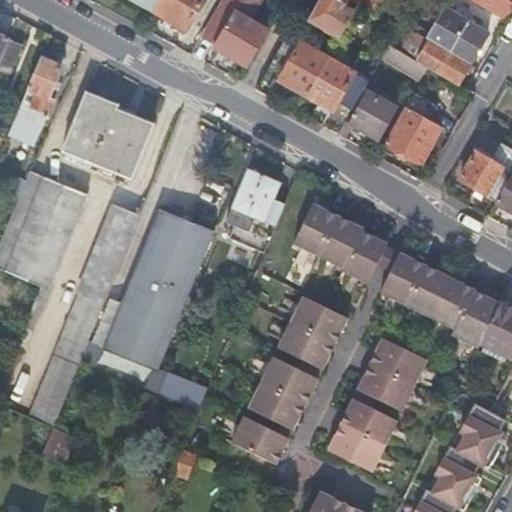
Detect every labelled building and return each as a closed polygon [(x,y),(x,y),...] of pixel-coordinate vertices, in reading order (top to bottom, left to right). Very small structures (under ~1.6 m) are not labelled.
[(159,0),(128,0),(152,12),(159,0)] [(159,0),(152,12),(188,33),(206,0),(159,0)] [(264,0),(224,0),(201,39),(217,48),(215,51),(248,70),(269,32),(252,23),(264,0)] [(322,0),(309,24),(338,42),(354,14),(343,8),(347,0),(350,0),(354,2),(351,6),(357,9),(360,3),(361,0),(322,0)] [(361,0),(360,3),(374,11),(379,0),(361,0)] [(511,3),(506,0),(487,0),(484,6),(509,20),(511,14),(511,3)] [(427,68),(458,86),(488,35),(460,19),(441,54),(430,47),(420,64),(427,68)] [(418,46),(397,33),(389,46),(409,58),(411,59),(418,46)] [(0,66),(11,42),(0,37),(0,66)] [(282,83),(307,98),(328,61),(287,38),(256,92),(271,101),(282,83)] [(23,47),(11,42),(0,66),(0,80),(7,84),(23,47)] [(409,58),(389,46),(382,58),(402,70),(409,58)] [(411,59),(409,58),(402,70),(420,80),(427,68),(420,64),(411,59)] [(16,120),(10,135),(36,147),(55,101),(49,99),(63,69),(42,60),(29,90),(26,98),(16,120)] [(328,61),(307,98),(333,113),(323,129),(338,137),(346,123),(368,83),(328,61)] [(117,110),(119,106),(87,93),(63,153),(132,181),(154,125),(134,117),(117,110)] [(353,127),(380,142),(398,111),(367,93),(349,125),(353,127)] [(436,108),(412,95),(404,110),(406,111),(386,146),(421,165),(441,131),(428,123),(436,108)] [(136,113),(119,106),(117,110),(134,117),(136,113)] [(349,125),(346,123),(338,137),(345,141),(353,127),(349,125)] [(460,182),(496,204),(511,178),(511,153),(502,147),(491,164),(477,155),(460,182)] [(265,255),(285,207),(273,202),(280,186),(249,171),(233,210),(227,224),(235,228),(230,240),(265,255)] [(32,173),(0,247),(0,270),(39,288),(46,291),(88,195),(32,173)] [(511,178),(496,204),(496,205),(511,214),(511,178)] [(55,429),(81,364),(89,343),(140,216),(114,206),(29,419),(55,429)] [(368,286),(376,268),(386,248),(387,246),(362,234),(364,231),(313,206),(294,246),(343,270),(342,273),(368,286)] [(89,343),(81,364),(142,389),(206,229),(162,210),(105,349),(89,343)] [(144,390),(198,412),(207,391),(158,370),(214,232),(206,229),(142,389),(144,390)] [(386,248),(376,268),(383,272),(390,275),(400,254),(392,251),(386,248)] [(480,346),(499,305),(400,254),(390,275),(380,294),(454,331),(451,336),(478,349),(480,346)] [(304,362),(323,372),(348,320),(304,298),(278,350),(304,362)] [(511,310),(500,304),(480,346),(511,361),(511,310)] [(383,340),(357,392),(377,401),(402,413),(427,362),(383,340)] [(318,381),(300,371),(274,359),(249,410),(274,423),(293,432),(318,381)] [(304,362),(300,371),(318,381),(323,372),(304,362)] [(357,392),(353,400),(372,410),(377,401),(357,392)] [(372,410),(353,400),(328,452),(372,474),(397,422),(372,410)] [(478,401),(475,405),(491,414),(493,410),(478,401)] [(454,511),(456,509),(462,511),(465,511),(482,480),(474,476),(480,466),(489,470),(507,438),(499,434),(506,422),(491,414),(475,405),(461,433),(467,436),(458,452),(451,448),(436,476),(442,479),(433,495),(427,492),(416,511),(454,511)] [(276,466),(289,440),(270,431),(245,418),(232,444),(276,466)] [(270,431),(289,440),(293,432),(274,423),(270,431)] [(185,480),(194,454),(182,450),(174,476),(185,480)] [(359,511),(319,493),(309,511),(359,511)]
